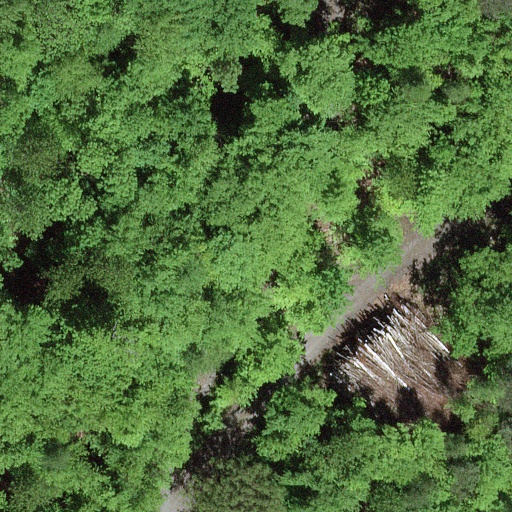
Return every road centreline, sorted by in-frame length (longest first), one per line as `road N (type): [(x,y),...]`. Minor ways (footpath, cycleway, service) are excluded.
road 1 (track): [(329,0),(326,96),(313,149),(270,258),(190,408),(156,511)]
road 2 (track): [(511,176),(265,397),(184,511)]
